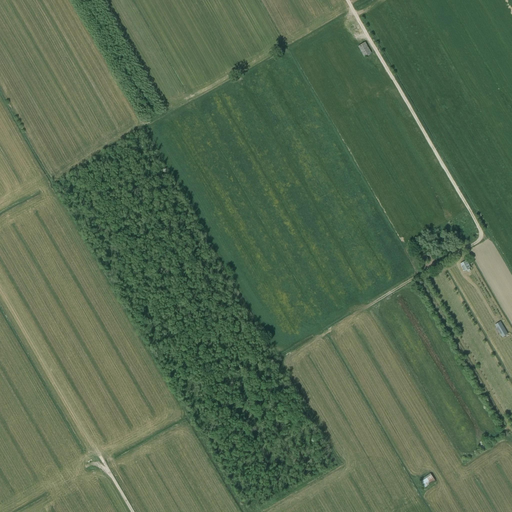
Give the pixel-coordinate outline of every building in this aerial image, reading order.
[(358,47),(364,57),(371,53),(365,43),(358,47)] [(422,264),(423,263),(428,260),(422,249),(417,253),(422,264)] [(464,271),(469,269),(465,262),(460,264),(464,271)] [(503,337),(508,334),(500,322),(496,324),(503,337)] [(477,444),(482,452),(485,449),(480,442),(477,444)] [(424,488),(435,481),(431,475),(420,483),(424,488)]
